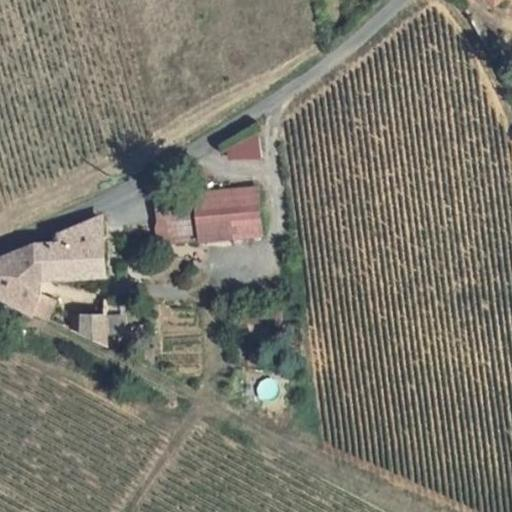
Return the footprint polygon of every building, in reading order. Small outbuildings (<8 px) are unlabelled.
[(227,135),(227,159),(262,160),(263,136),(227,135)] [(262,195),(199,201),(204,247),(266,241),(262,195)] [(163,250),(204,247),(199,201),(159,204),(163,250)] [(105,277),(108,213),(0,263),(0,293),(38,313),(49,285),(105,277)] [(49,285),(38,313),(86,338),(87,320),(49,285)] [(87,320),(86,338),(111,351),(112,317),(87,320)]
